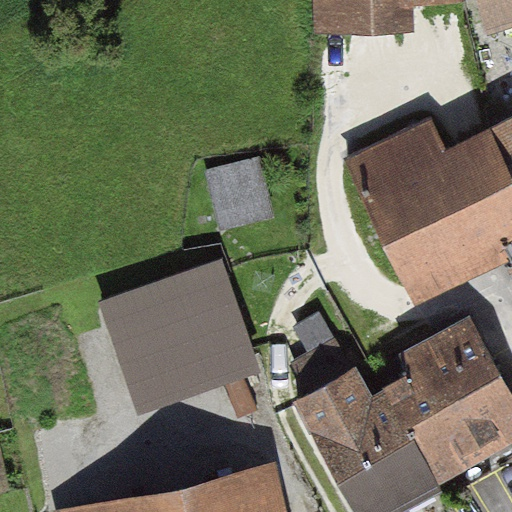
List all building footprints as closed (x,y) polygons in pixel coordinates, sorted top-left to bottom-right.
[(416,0),(314,0),(314,33),(417,32),(416,0)] [(511,22),(511,0),(467,0),(481,34),(511,22)] [(420,302),(511,256),(511,107),(447,139),(433,112),(347,155),(420,302)] [(216,164),(226,218),(278,208),(267,154),(216,164)] [(224,260),(101,303),(140,416),(264,374),(224,260)] [(300,395),(360,511),(380,511),(511,444),(511,386),(470,304),(387,346),(407,386),(367,406),(349,370),(300,395)] [(289,511),(281,469),(64,511),(289,511)]
